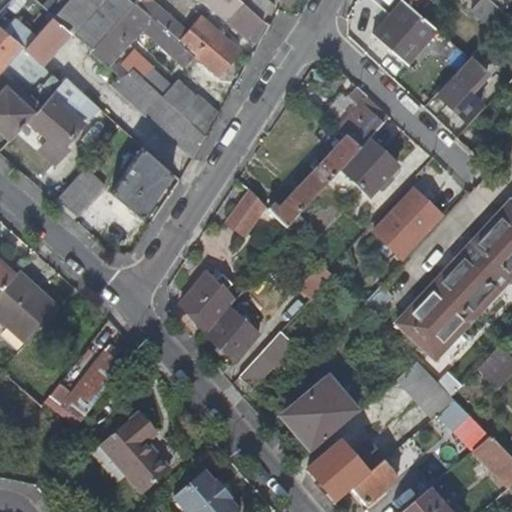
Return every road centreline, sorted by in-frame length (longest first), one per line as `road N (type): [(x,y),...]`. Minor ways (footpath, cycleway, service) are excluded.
road 1 (residential): [(129,305),(327,0)]
road 2 (residential): [(303,511),(129,305)]
road 3 (residential): [(0,189),(129,305)]
